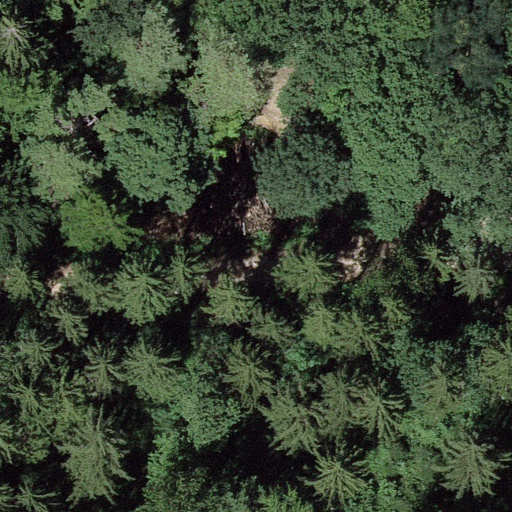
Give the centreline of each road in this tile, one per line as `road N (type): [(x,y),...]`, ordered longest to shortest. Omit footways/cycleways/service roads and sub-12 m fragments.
road 1 (track): [(0,275),(331,244),(511,253)]
road 2 (track): [(331,244),(329,167),(277,108),(149,0)]
